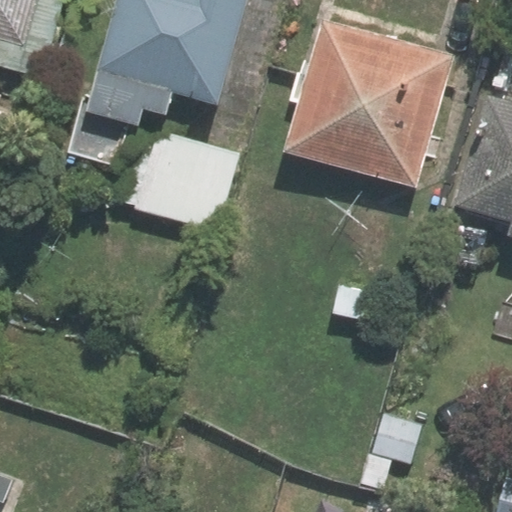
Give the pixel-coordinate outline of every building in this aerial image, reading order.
[(0,0),(0,52),(52,67),(70,0),(0,0)] [(127,0),(100,98),(151,112),(156,96),(181,102),(187,80),(230,93),(256,0),(127,0)] [(464,45),(335,9),(298,138),(428,175),(464,45)] [(511,92),(496,88),(467,193),(474,196),(471,206),(511,217),(511,92)] [(223,221),(243,148),(160,124),(140,199),(223,221)] [(239,229),(218,306),(269,320),(290,243),(239,229)] [(370,313),(376,289),(347,281),(340,305),(370,313)] [(60,428),(0,406),(0,511),(66,511),(77,483),(45,473),(60,428)] [(395,452),(369,446),(360,474),(387,482),(395,452)] [(495,509),(507,511),(511,511),(511,468),(505,466),(495,509)]
